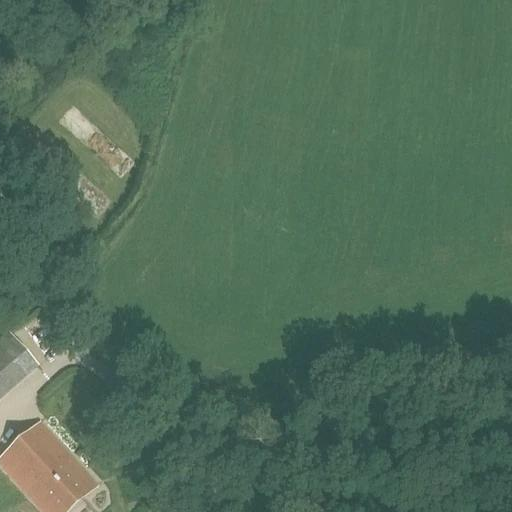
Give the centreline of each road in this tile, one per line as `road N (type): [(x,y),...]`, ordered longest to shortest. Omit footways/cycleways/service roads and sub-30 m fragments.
road 1 (unclassified): [(206,485),(376,381),(511,356)]
road 2 (track): [(206,485),(69,336)]
road 3 (track): [(0,210),(69,336)]
